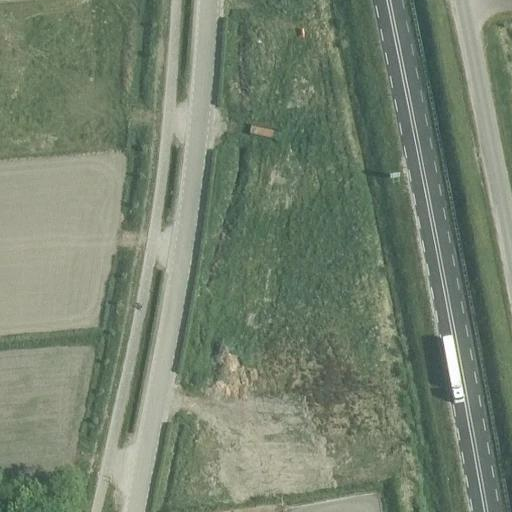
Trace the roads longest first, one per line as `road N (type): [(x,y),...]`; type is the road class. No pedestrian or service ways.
road 1 (primary): [(388,0),(484,511)]
road 2 (unclassified): [(206,0),(174,297),(133,511)]
road 3 (unclassified): [(456,0),(511,233)]
